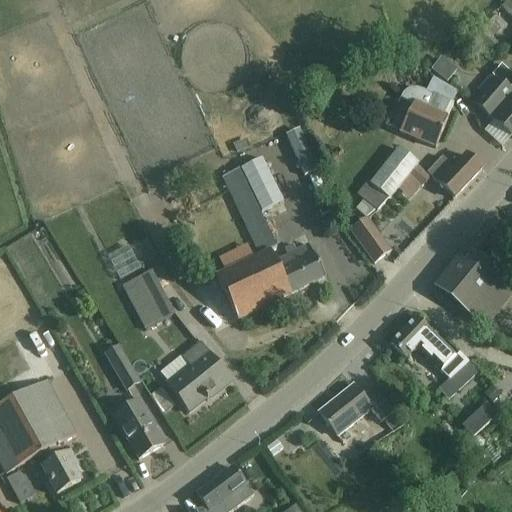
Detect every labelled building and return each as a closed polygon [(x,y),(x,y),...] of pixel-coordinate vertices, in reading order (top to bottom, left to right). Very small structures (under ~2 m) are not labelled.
[(511,1),(503,10),(511,18),(511,1)] [(458,76),(439,62),(426,73),(451,89),(458,76)] [(498,126),(511,138),(511,94),(509,92),(511,88),(511,76),(503,69),(501,67),(492,78),(479,93),(482,96),(474,105),(491,120),(498,126)] [(453,107),(426,94),(422,92),(417,90),(412,90),(407,92),(403,96),(401,100),(414,107),(400,135),(436,151),(449,121),(448,121),(453,107)] [(230,162),(256,155),(251,136),(225,143),(230,162)] [(276,145),(238,162),(272,236),(293,226),(279,195),(296,188),(276,145)] [(418,167),(402,155),(399,151),(371,186),(389,201),(395,194),(396,195),(409,178),(417,169),(418,167)] [(455,201),(482,173),(466,158),(455,171),(442,159),(428,175),(455,201)] [(422,189),(430,180),(417,169),(409,178),(422,189)] [(239,171),(221,180),(260,258),(215,278),(238,323),(325,280),(308,248),(297,253),(295,247),(286,252),(288,258),(276,263),(270,253),(278,250),(239,171)] [(389,201),(371,186),(369,184),(358,198),(363,201),(378,214),(389,201)] [(367,222),(351,234),(375,266),(391,255),(367,222)] [(505,236),(502,234),(488,223),(435,290),(484,331),(511,296),(511,288),(488,269),(497,260),(491,256),(505,236)] [(175,318),(152,273),(122,288),(146,333),(175,318)] [(416,321),(391,347),(406,361),(415,351),(448,382),(438,392),(450,404),(480,373),(460,355),(457,358),(432,334),(431,335),(416,321)] [(161,375),(168,385),(166,387),(167,389),(179,404),(183,401),(193,413),(206,402),(207,403),(211,400),(210,399),(217,394),(218,396),(232,385),(221,371),(222,371),(209,355),(202,345),(183,360),(182,359),(161,375)] [(127,392),(139,385),(119,350),(107,357),(127,392)] [(77,439),(67,421),(46,384),(0,409),(0,464),(7,477),(38,460),(44,471),(42,471),(57,498),(81,485),(73,471),(77,469),(70,456),(65,459),(59,448),(77,439)] [(493,386),(485,395),(494,404),(503,396),(493,386)] [(395,415),(387,405),(375,389),(362,399),(353,389),(319,416),(338,439),(371,412),(381,425),(395,415)] [(149,419),(140,404),(114,419),(139,463),(163,448),(154,432),(152,433),(146,421),(149,419)] [(489,405),(464,429),(475,440),(500,417),(489,405)] [(246,487),(233,470),(197,497),(208,511),(207,511),(234,511),(253,497),(246,487)] [(29,486),(23,474),(7,483),(14,495),(29,486)]
